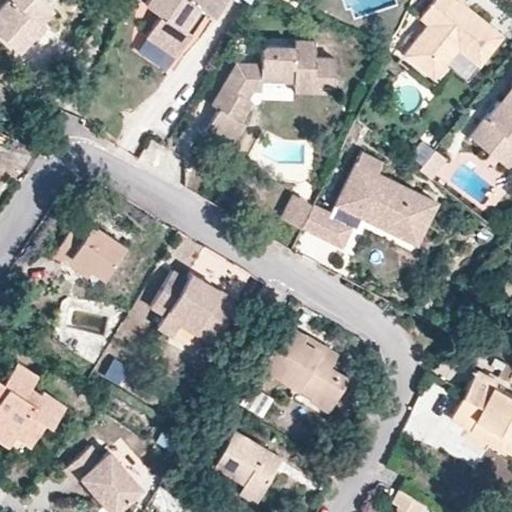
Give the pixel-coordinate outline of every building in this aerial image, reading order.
[(52,6),(46,0),(2,0),(0,2),(0,33),(17,49),(33,32),(37,27),(34,24),(40,18),(52,6)] [(184,27),(199,5),(206,10),(215,16),(225,0),(144,0),(144,1),(161,13),(146,34),(176,55),(191,32),(184,27)] [(480,64),(503,35),(469,7),(462,15),(455,9),(461,2),(462,0),(431,0),(419,16),(427,22),(403,53),(435,78),(458,47),(480,64)] [(469,7),(461,2),(455,9),(462,15),(469,7)] [(191,32),(206,10),(199,5),(184,27),(191,32)] [(49,26),(40,18),(34,24),(37,27),(33,32),(38,37),(49,26)] [(334,78),(334,57),(314,57),(314,40),(294,40),(294,42),(264,42),(259,46),(259,61),(238,60),(213,103),(218,106),(204,130),(230,146),(244,122),(239,119),(250,99),(246,96),(251,87),(261,88),(261,80),(307,81),(307,83),(320,84),(324,78),(334,78)] [(324,78),(320,84),(307,83),(307,81),(261,80),(261,88),(333,90),(334,78),(324,78)] [(511,81),(469,136),(494,156),(509,137),(511,138),(511,81)] [(42,151),(52,135),(30,127),(24,145),(42,151)] [(506,165),(511,157),(511,138),(509,137),(494,156),(506,165)] [(417,168),(429,177),(446,156),(434,147),(417,168)] [(415,241),(435,200),(377,172),(382,161),(360,151),(335,203),(363,216),(415,241)] [(280,216),(298,226),(310,202),(292,193),(280,216)] [(363,216),(335,203),(330,213),(350,223),(358,227),(363,216)] [(341,244),(350,223),(330,213),(312,204),(302,225),(341,244)] [(84,232),(71,223),(51,254),(64,262),(69,255),(91,269),(103,277),(125,243),(91,221),(84,232)] [(91,269),(69,255),(64,262),(86,277),(91,269)] [(212,342),(238,299),(189,270),(185,277),(172,268),(149,305),(163,313),(156,325),(171,334),(179,322),(212,342)] [(348,376),(315,356),(320,349),(302,338),(305,332),(285,319),(258,363),(330,407),(348,376)] [(323,343),(305,332),(302,338),(320,349),(323,343)] [(329,365),(337,351),(323,343),(320,349),(315,356),(329,365)] [(118,384),(129,367),(114,357),(103,375),(118,384)] [(64,402),(40,388),(39,390),(30,385),(37,373),(15,359),(2,380),(0,379),(0,436),(9,443),(14,434),(29,443),(44,419),(51,424),(64,402)] [(511,449),(511,395),(491,385),(495,378),(476,368),(450,417),(469,427),(474,418),(496,429),(491,439),(511,449)] [(245,402),(257,412),(268,399),(256,388),(245,402)] [(496,429),(474,418),(469,427),(491,439),(496,429)] [(259,488),(279,455),(231,428),(216,454),(230,462),(226,469),(259,488)] [(186,442),(167,430),(159,444),(178,455),(186,442)] [(139,485),(106,448),(100,454),(91,443),(63,467),(75,480),(81,475),(111,510),(139,485)] [(226,469),(230,462),(216,454),(211,463),(225,472),(226,469)] [(259,488),(226,469),(225,472),(221,478),(254,497),(259,488)] [(440,511),(399,487),(391,501),(398,505),(394,511),(440,511)]
